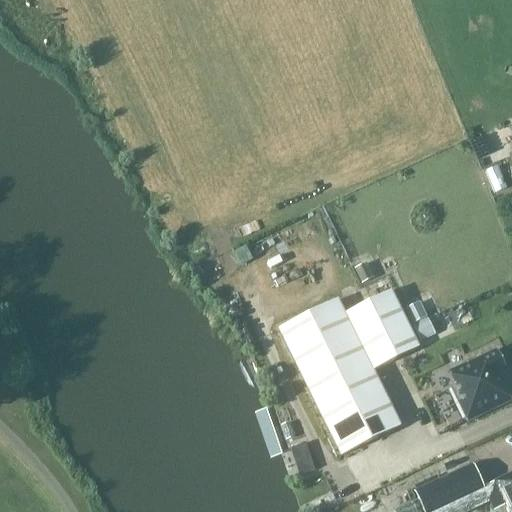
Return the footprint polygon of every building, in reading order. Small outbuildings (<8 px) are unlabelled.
[(362,285),(372,280),(366,265),(355,271),(362,285)] [(205,275),(199,267),(192,273),(198,280),(205,275)] [(418,350),(411,335),(390,293),(342,316),(336,303),(278,331),(339,457),(399,427),(372,372),(418,350)] [(411,325),(422,320),(416,306),(405,310),(411,325)] [(429,336),(422,320),(411,325),(418,341),(429,336)] [(454,387),(450,389),(467,423),(511,402),(499,376),(506,373),(495,351),(467,365),(466,364),(448,373),(454,387)] [(305,444),(289,450),(299,476),(314,471),(305,444)] [(414,493),(422,511),(434,511),(480,491),(469,467),(414,493)] [(506,511),(511,511),(511,474),(493,483),(506,511)]
